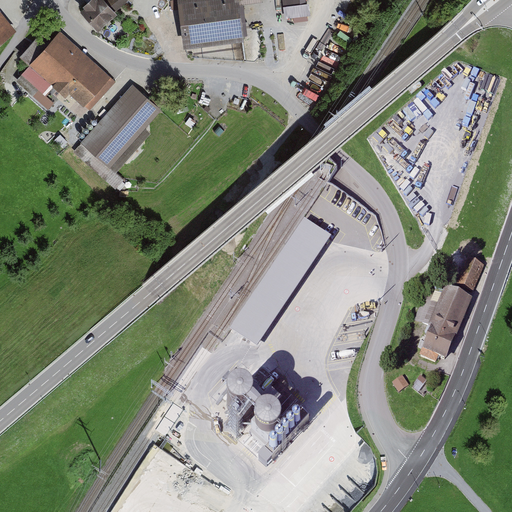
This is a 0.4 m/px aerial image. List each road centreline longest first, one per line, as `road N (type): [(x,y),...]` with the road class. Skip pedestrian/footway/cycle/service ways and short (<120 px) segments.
road 1 (unclassified): [(49,0),(111,57),(264,83),(376,192),(396,229),(401,272),(374,400),(394,445),(418,460)]
road 2 (trunk): [(455,33),(0,421)]
road 3 (secondary): [(511,234),(456,388),(418,460)]
